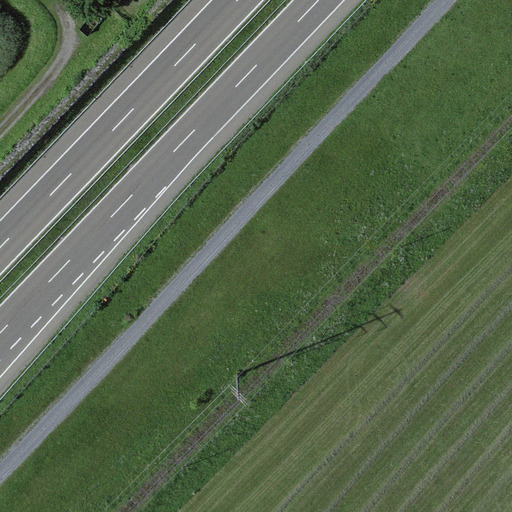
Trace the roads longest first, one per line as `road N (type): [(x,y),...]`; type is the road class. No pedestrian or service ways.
road 1 (track): [(448,0),(0,473)]
road 2 (motorway): [(0,335),(318,0)]
road 3 (motorway): [(236,0),(0,249)]
road 4 (track): [(0,134),(67,64),(75,20),(65,0)]
